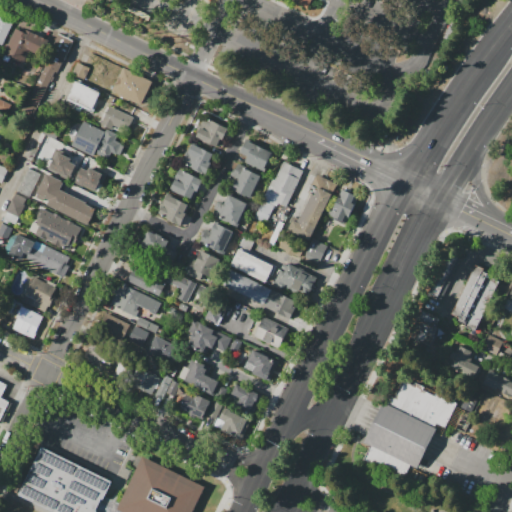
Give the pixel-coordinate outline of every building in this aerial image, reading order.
[(0,16),(13,23),(2,46),(0,45),(0,16)] [(16,28),(25,32),(26,29),(47,40),(39,55),(29,50),(22,64),(3,54),(16,28)] [(73,40),(57,73),(55,72),(40,102),(28,97),(59,33),(73,40)] [(72,73),(78,61),(91,67),(85,80),(72,73)] [(124,67),(153,82),(141,107),(118,95),(118,94),(112,91),(124,67)] [(99,92),(75,81),(65,100),(90,111),(99,92)] [(0,99),(12,105),(7,116),(0,112),(0,99)] [(110,106),(134,118),(127,132),(120,128),(117,133),(100,124),(110,106)] [(219,150),(195,138),(206,117),(230,129),(219,150)] [(106,163),(71,146),(83,121),(104,132),(106,129),(118,135),(115,140),(122,143),(121,144),(124,146),(119,155),(116,154),(115,156),(111,153),(106,163)] [(54,140),(38,173),(27,167),(43,135),(54,140)] [(264,172),(245,163),(248,156),(241,153),(247,140),(273,153),(264,172)] [(205,175),(181,163),(187,152),(188,153),(193,143),(214,154),(211,161),(212,161),(205,175)] [(58,152),(72,158),(70,161),(77,164),(69,180),(60,176),(60,174),(49,169),(54,158),(55,158),(58,152)] [(284,161),(303,171),(286,206),(278,203),(276,206),(264,200),(284,161)] [(0,164),(5,167),(4,169),(8,171),(2,183),(0,182),(0,164)] [(97,192),(83,186),(82,187),(74,183),(82,167),(88,170),(89,167),(105,175),(97,192)] [(251,200),(231,190),(237,179),(238,180),(244,167),(262,177),(251,200)] [(40,174),(27,199),(16,193),(29,168),(40,174)] [(180,168),(203,180),(193,199),(185,195),(184,197),(169,189),(180,168)] [(87,226),(46,205),(49,200),(36,193),(46,173),(47,174),(64,182),(63,183),(60,189),(96,207),(87,226)] [(337,184),(332,194),(318,187),(313,184),(318,174),(337,184)] [(332,194),(308,242),(299,237),(299,236),(287,230),(293,220),(297,222),(300,217),(301,217),(312,194),(314,195),(318,187),(332,194)] [(346,223),(330,215),(342,189),(358,197),(346,223)] [(26,200),(17,218),(6,212),(14,194),(26,200)] [(168,194),(188,204),(184,213),(186,214),(180,226),(158,214),(163,205),(161,204),(162,200),(164,201),(168,194)] [(238,228),(219,218),(225,205),(224,204),(229,194),(250,205),(238,228)] [(69,251),(35,234),(29,230),(41,207),(53,214),(54,213),(61,216),(60,217),(67,220),(74,223),(73,224),(82,228),(74,244),(73,243),(69,251)] [(224,256),(205,246),(212,232),(211,231),(215,222),(236,233),(224,256)] [(0,225),(1,223),(13,229),(7,241),(0,237),(0,225)] [(169,240),(166,247),(174,251),(169,262),(140,247),(149,230),(169,240)] [(267,242),(273,231),(279,234),(273,245),(267,242)] [(62,279),(9,252),(18,233),(35,241),(36,241),(70,258),(66,264),(69,265),(62,279)] [(250,250),(240,245),(245,234),(255,240),(250,250)] [(299,257),(279,247),(285,234),(305,245),(299,257)] [(327,246),(317,264),(303,258),(313,238),(319,241),(319,242),(327,246)] [(265,283),(230,265),(239,248),(274,266),(265,283)] [(202,250),(214,256),(205,274),(201,282),(184,273),(191,259),(197,262),(202,250)] [(426,295),(439,301),(460,258),(447,252),(426,295)] [(285,262),(317,278),(308,297),(287,287),(287,285),(284,284),(282,287),(274,283),(285,262)] [(476,264),(494,274),(467,326),(449,316),(476,264)] [(159,297),(127,281),(133,269),(165,285),(159,297)] [(187,303),(177,298),(181,289),(163,280),(169,269),(186,278),(196,283),(187,303)] [(230,269),(272,290),(265,304),(223,284),(230,269)] [(45,313),(21,301),(33,277),(57,289),(45,313)] [(139,305),(137,309),(139,310),(135,317),(110,304),(119,286),(123,288),(124,284),(161,303),(156,314),(139,305)] [(511,311),(511,286),(502,307),(511,311)] [(272,290),(298,303),(290,319),(264,306),(265,304),(272,290)] [(43,316),(40,322),(42,323),(33,339),(12,328),(17,318),(15,317),(21,305),(43,316)] [(218,325),(205,319),(211,309),(224,315),(218,325)] [(441,319),(421,310),(408,335),(428,345),(441,319)] [(129,325),(121,341),(97,329),(106,313),(129,325)] [(254,335),(263,316),(288,328),(279,348),(254,335)] [(139,317),(159,326),(155,334),(136,324),(139,317)] [(232,338),(224,354),(209,346),(205,355),(188,347),(192,338),(191,338),(199,322),(232,338)] [(135,327),(147,333),(141,344),(129,338),(135,327)] [(156,336),(182,349),(173,367),(147,353),(156,336)] [(236,354),(229,350),(235,338),(242,342),(236,354)] [(120,375),(125,363),(117,360),(120,354),(90,342),(82,359),(120,375)] [(446,366),(474,379),(480,366),(468,360),(472,351),(455,344),(446,366)] [(268,383),(252,375),(256,367),(253,365),(255,362),(249,359),(253,349),(279,362),(268,383)] [(214,397),(185,383),(196,360),(211,367),(207,375),(221,382),(214,397)] [(113,375),(119,363),(129,368),(123,380),(113,375)] [(158,378),(151,394),(130,384),(138,368),(158,378)] [(491,370),(511,381),(511,399),(483,385),(491,370)] [(154,395),(161,398),(170,378),(163,375),(154,395)] [(445,428),(392,400),(405,377),(458,404),(445,428)] [(172,380),(180,384),(173,398),(166,394),(172,380)] [(0,420),(0,382),(6,385),(0,398),(9,402),(0,420)] [(260,394),(250,416),(235,409),(240,398),(232,394),(236,384),(260,394)] [(228,389),(220,386),(215,396),(223,400),(228,389)] [(187,394),(194,397),(196,393),(211,401),(202,419),(197,416),(195,419),(188,416),(189,413),(180,408),(187,394)] [(205,421),(215,401),(223,405),(213,425),(205,421)] [(383,402),(437,429),(427,450),(417,469),(410,466),(404,478),(365,460),(371,449),(372,447),(363,442),(373,423),(383,402)] [(241,441),(221,430),(226,422),(222,420),(227,409),(251,422),(241,441)] [(41,448),(112,483),(97,511),(49,511),(17,496),(41,448)] [(143,457),(204,487),(191,511),(126,511),(118,508),(143,457)]
